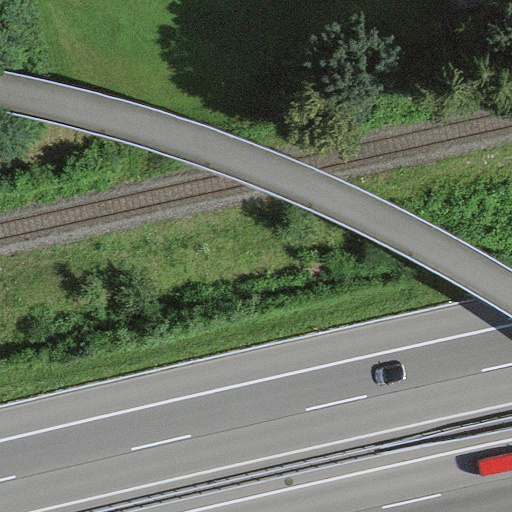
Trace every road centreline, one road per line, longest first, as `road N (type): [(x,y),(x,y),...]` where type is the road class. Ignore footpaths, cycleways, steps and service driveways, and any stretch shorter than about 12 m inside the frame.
road 1 (track): [(511,285),(356,202),(132,118),(0,92)]
road 2 (motorway): [(511,369),(0,486)]
road 3 (motorway): [(368,511),(511,483)]
